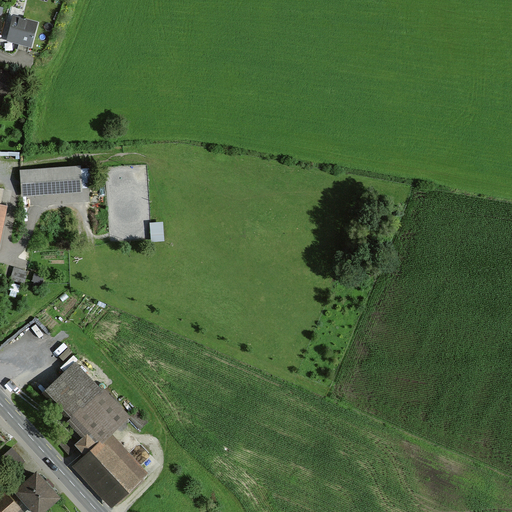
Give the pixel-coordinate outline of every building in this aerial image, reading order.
[(36,23),(14,17),(8,41),(31,46),(36,23)] [(18,82),(0,70),(0,98),(6,102),(18,82)] [(81,162),(20,168),(22,195),(83,189),(83,186),(91,185),(89,165),(81,166),(81,162)] [(162,225),(153,225),(154,242),(163,242),(162,225)] [(76,360),(42,391),(83,436),(75,443),(85,455),(75,464),(113,504),(146,474),(110,436),(130,418),(76,360)] [(136,411),(130,419),(143,428),(149,420),(136,411)] [(76,448),(64,436),(56,443),(68,455),(76,448)] [(43,511),(59,498),(37,473),(16,492),(33,511),(43,511)] [(0,511),(21,511),(6,493),(0,497),(0,511)]
